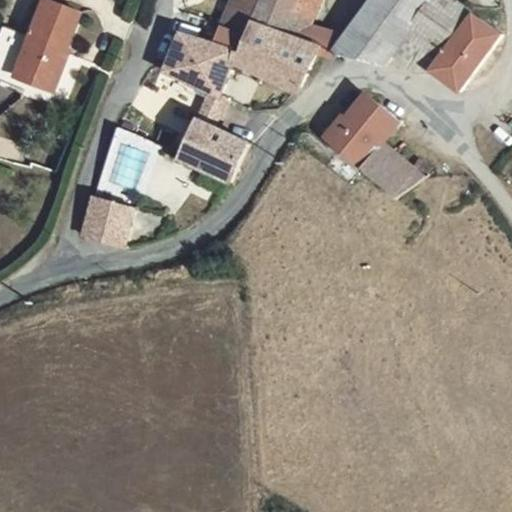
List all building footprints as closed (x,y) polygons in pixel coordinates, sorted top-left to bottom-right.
[(98,8),(80,0),(67,0),(52,31),(31,21),(9,67),(36,81),(42,70),(68,83),(88,45),(82,43),(98,8)] [(245,38),(254,19),(262,0),(230,0),(219,25),(245,38)] [(376,0),(262,0),(254,19),(287,35),(299,16),(283,7),(287,0),(300,0),(303,1),(304,0),(371,0),(375,2),(376,0)] [(347,37),(342,43),(333,55),(382,71),(394,58),(413,72),(433,72),(460,93),(500,41),(466,18),(437,0),(376,0),(375,2),(347,37)] [(299,16),(287,35),(322,52),(333,55),(342,43),(337,39),(299,16)] [(214,97),(228,63),(232,55),(266,69),(262,78),(295,92),(304,84),(322,52),(287,35),(254,19),(245,38),(219,25),(210,44),(187,33),(169,76),(209,94),(214,97)] [(266,69),(232,55),(228,63),(262,78),(266,69)] [(377,103),(403,126),(416,111),(391,88),(377,103)] [(209,130),(224,101),(214,97),(209,94),(194,122),(209,130)] [(340,147),(366,169),(388,144),(403,126),(377,103),(340,147)] [(226,186),(245,148),(209,130),(194,122),(182,147),(176,144),(169,158),(226,186)] [(409,191),(422,177),(388,144),(366,169),(400,200),(409,191)] [(99,198),(84,235),(122,250),(137,212),(100,197),(99,198)]
